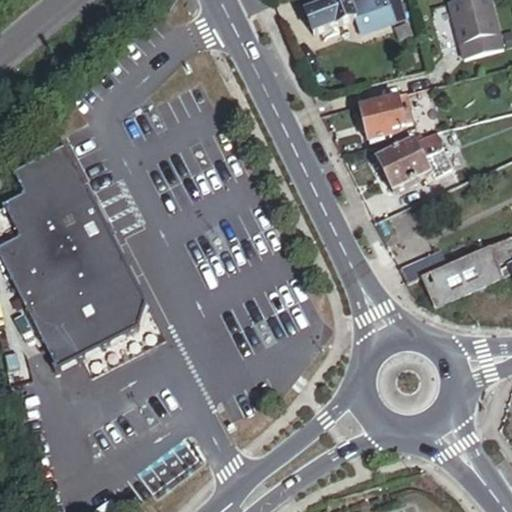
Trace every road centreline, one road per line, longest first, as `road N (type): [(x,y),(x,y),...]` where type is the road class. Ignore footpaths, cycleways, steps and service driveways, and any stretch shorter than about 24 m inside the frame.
road 1 (secondary): [(220,0),(357,278)]
road 2 (tertiary): [(358,386),(224,511)]
road 3 (tertiary): [(264,511),(354,452),(401,436)]
